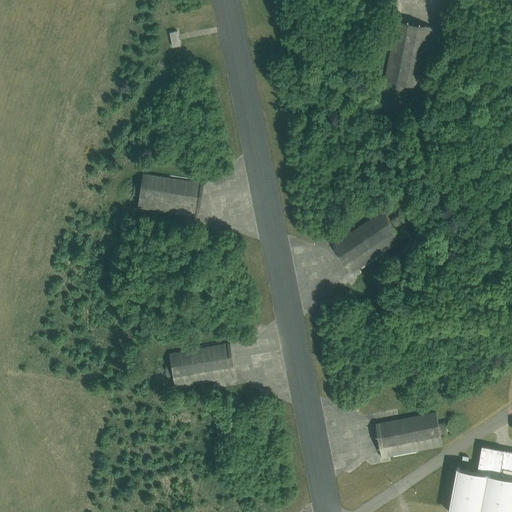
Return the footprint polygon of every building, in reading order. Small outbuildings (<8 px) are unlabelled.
[(394,82),(392,88),(407,91),(409,85),(418,87),(431,26),(396,19),(384,80),(394,82)] [(170,32),(173,46),(180,45),(177,30),(170,32)] [(141,182),(135,181),(132,196),(139,197),(138,207),(199,216),(204,182),(143,172),(141,182)] [(384,209),(332,243),(352,273),(403,238),(398,230),(403,226),(395,213),(389,217),(384,209)] [(164,363),(167,378),(174,377),(176,387),(237,376),(230,341),(169,352),(171,362),(164,363)] [(436,411),(375,422),(382,457),(443,445),(441,435),(448,434),(445,419),(438,421),(436,411)] [(511,511),(511,450),(482,445),(476,473),(458,469),(450,511),(511,511)]
